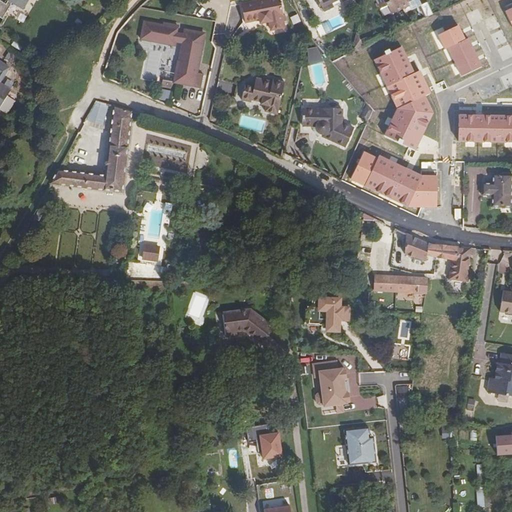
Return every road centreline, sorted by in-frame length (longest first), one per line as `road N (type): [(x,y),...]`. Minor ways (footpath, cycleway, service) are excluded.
road 1 (unclassified): [(444,234),(377,212),(202,128)]
road 2 (residential): [(511,64),(446,93),(444,234)]
